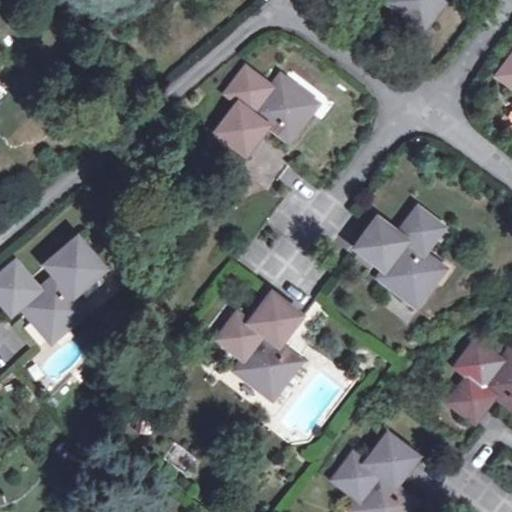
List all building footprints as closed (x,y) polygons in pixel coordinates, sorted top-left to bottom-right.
[(387,0),(385,3),(414,25),(424,13),(431,18),(444,0),(387,0)] [(422,31),(431,18),(424,13),(414,25),(422,31)] [(511,53),(496,76),(511,87),(511,53)] [(301,110),(311,98),(279,74),(271,86),(244,66),(224,93),(237,103),(215,132),(245,154),(267,126),(270,121),(276,125),(272,130),(288,142),(309,116),(301,110)] [(318,104),(311,98),(301,110),(309,116),(318,104)] [(270,121),(267,126),(272,130),(276,125),(270,121)] [(355,244),(381,265),(385,267),(388,263),(393,267),(382,281),(416,307),(435,281),(428,275),(437,263),(425,253),(445,227),(417,207),(398,234),(376,217),(355,244)] [(69,313),(81,303),(73,295),(104,267),(77,235),(45,262),(55,274),(39,287),(14,259),(0,271),(0,301),(9,312),(18,305),(24,300),(30,306),(24,312),(51,342),(76,320),(69,313)] [(374,275),(382,281),(393,267),(388,263),(385,267),(381,265),(374,275)] [(444,269),(437,263),(428,275),(435,281),(444,269)] [(276,348),(279,344),(302,314),(292,307),(272,292),(250,321),(238,313),(216,339),(242,359),(234,371),(264,393),(273,380),(281,387),(301,360),(285,348),(282,353),(276,348)] [(24,300),(18,305),(24,312),(30,306),(24,300)] [(87,310),(81,303),(69,313),(76,320),(87,310)] [(511,351),(508,348),(500,359),(474,339),(454,366),(467,376),(447,402),(475,422),(494,396),(497,392),(505,397),(501,402),(511,410),(511,351)] [(285,348),(279,344),(276,348),(282,353),(285,348)] [(272,398),(281,387),(273,380),(264,393),(272,398)] [(497,392),(494,396),(501,402),(505,397),(497,392)] [(391,490),(395,485),(417,456),(386,433),(364,463),(351,453),(332,480),(358,499),(350,511),(351,511),(408,511),(415,502),(400,490),(396,494),(391,490)] [(400,490),(395,485),(391,490),(396,494),(400,490)]
